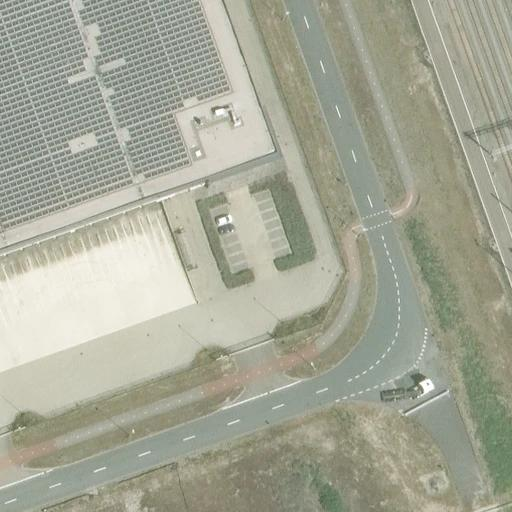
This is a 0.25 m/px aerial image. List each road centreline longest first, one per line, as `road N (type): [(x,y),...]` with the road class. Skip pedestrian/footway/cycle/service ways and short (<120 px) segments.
road 1 (unclassified): [(0,505),(328,388),(394,344)]
road 2 (unclassified): [(394,344),(396,287),(298,0)]
road 3 (unclassified): [(470,496),(427,382),(394,344)]
